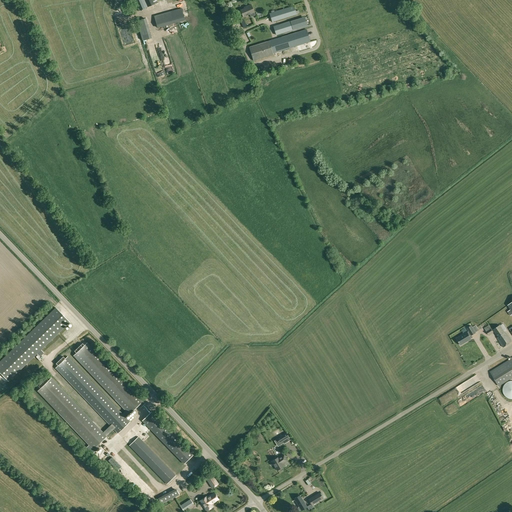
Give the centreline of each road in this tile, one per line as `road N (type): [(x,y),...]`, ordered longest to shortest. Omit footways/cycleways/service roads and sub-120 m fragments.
road 1 (unclassified): [(256,501),(0,234)]
road 2 (unclassified): [(256,501),(511,343)]
